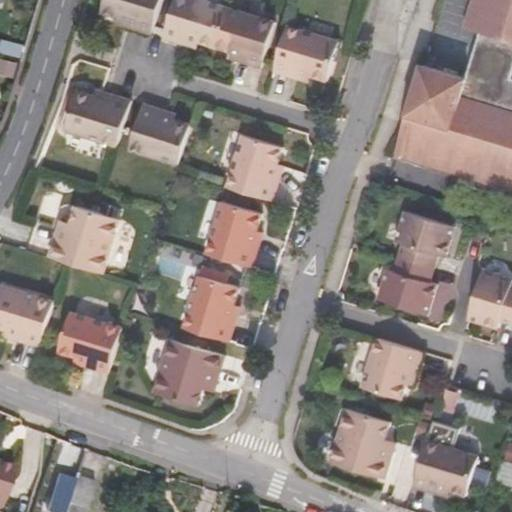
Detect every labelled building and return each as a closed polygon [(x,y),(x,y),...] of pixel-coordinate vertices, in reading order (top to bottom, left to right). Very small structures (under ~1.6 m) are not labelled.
[(106,0),(103,11),(119,16),(139,22),(138,28),(154,33),(163,0),(106,0)] [(206,0),(176,0),(166,36),(180,40),(182,35),(200,41),(217,46),(229,7),(206,0)] [(511,0),(476,0),(468,26),(482,31),(468,76),(427,62),(400,153),(465,174),(464,177),(473,184),(483,187),(494,190),(506,190),(507,187),(511,188),(511,0)] [(250,56),(248,62),(264,66),(277,22),(229,7),(217,46),(232,51),(250,56)] [(118,22),(125,24),(138,28),(139,22),(119,16),(118,22)] [(341,41),(289,26),(276,70),(290,74),(292,68),(312,75),(330,80),(341,41)] [(198,46),(200,41),(182,35),(180,40),(191,44),(198,46)] [(231,56),(248,62),(250,56),(232,51),(231,56)] [(0,63),(0,75),(12,80),(18,64),(2,59),(0,63)] [(310,81),(312,75),(292,68),(290,74),(310,81)] [(97,89),(96,95),(115,100),(117,95),(105,91),(97,89)] [(115,100),(96,95),(78,90),(67,128),(119,145),(133,100),(117,95),(115,100)] [(158,114),(160,108),(145,104),(132,148),(180,164),(193,124),(177,119),(158,114)] [(179,114),(172,112),(160,108),(158,114),(177,119),(179,114)] [(274,199),(278,185),(274,183),(279,163),(284,146),(245,134),(230,186),(274,199)] [(284,165),(279,163),(274,183),(278,185),(284,165)] [(254,266),(258,252),(253,250),(258,230),(263,213),(224,201),(208,253),(254,266)] [(70,231),(58,228),(49,255),(67,260),(105,272),(121,219),(78,206),(72,223),(70,231)] [(447,238),(451,224),(408,210),(399,240),(406,243),(402,258),(435,268),(440,253),(448,256),(452,240),(447,238)] [(61,220),(58,228),(70,231),(72,223),(61,220)] [(457,226),(451,224),(447,238),(452,240),(457,226)] [(264,232),(258,230),(253,250),(258,252),(264,232)] [(381,298),(425,312),(429,296),(435,298),(440,283),(431,280),(435,268),(402,258),(398,271),(390,269),(381,298)] [(212,278),(215,269),(205,266),(202,275),(212,278)] [(231,341),(235,326),(230,324),(236,305),(241,287),(227,283),(230,274),(215,269),(212,278),(202,275),(186,327),(231,341)] [(487,316),(486,322),(502,327),(504,319),(511,322),(511,277),(485,269),(473,312),(487,316)] [(0,294),(0,326),(9,329),(28,336),(26,341),(42,346),(55,302),(3,285),(0,294)] [(430,313),(435,298),(429,296),(425,312),(430,313)] [(241,307),(236,305),(230,324),(235,326),(241,307)] [(60,350),(77,356),(98,362),(96,368),(111,373),(125,328),(73,312),(60,350)] [(471,317),(486,322),(487,316),(473,312),(471,317)] [(7,334),(26,341),(28,336),(9,329),(7,334)] [(208,379),(217,382),(226,356),(173,339),(156,391),(200,405),(206,387),(208,379)] [(414,366),(419,368),(423,353),(378,339),(364,386),(404,398),(408,383),(414,366)] [(76,361),(96,368),(98,362),(77,356),(76,361)] [(414,385),(419,368),(414,366),(408,383),(414,385)] [(215,390),(217,382),(208,379),(206,387),(215,390)] [(437,407),(426,404),(422,417),(433,420),(437,407)] [(384,449),(387,439),(391,422),(348,408),(332,461),(386,477),(394,452),(384,449)] [(415,485),(430,489),(432,484),(452,490),(469,495),(480,457),(455,449),(461,430),(435,422),(415,485)] [(397,443),(387,439),(384,449),(394,452),(397,443)] [(0,507),(0,508),(14,467),(0,462),(0,507)] [(46,511),(65,511),(77,474),(78,472),(61,467),(46,511)] [(98,481),(77,474),(65,511),(84,511),(86,507),(89,509),(98,481)] [(450,495),(452,490),(432,484),(430,489),(450,495)]
